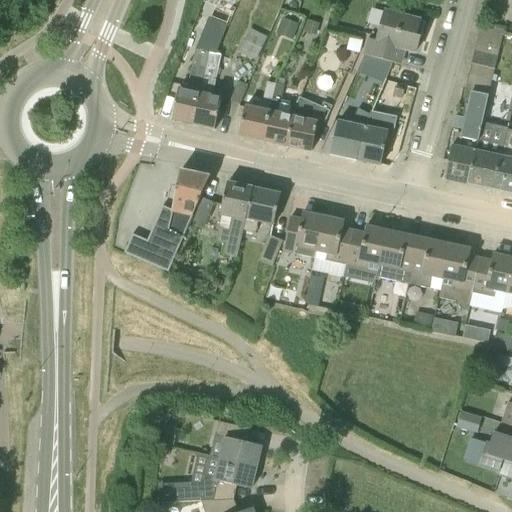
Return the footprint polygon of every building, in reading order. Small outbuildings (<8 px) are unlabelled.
[(415,53),(420,38),(415,36),(419,21),(385,12),(377,43),(369,40),(365,56),(400,65),(404,50),(415,53)] [(294,39),(299,24),(282,18),(277,33),(294,39)] [(319,33),(321,22),(306,18),(303,29),(319,33)] [(511,46),(511,39),(502,37),(504,30),(481,25),(478,38),(511,46)] [(216,52),(220,33),(204,30),(200,48),(216,52)] [(255,62),(267,37),(250,30),(238,53),(255,62)] [(511,57),(511,56),(511,46),(478,38),(474,51),(506,59),(507,55),(511,57)] [(194,126),(209,53),(196,50),(187,91),(178,89),(172,120),(194,126)] [(506,73),(506,71),(504,71),(506,64),(505,64),(506,59),(474,51),(471,64),(506,73)] [(214,130),(221,98),(212,96),(221,55),(209,53),(194,126),(214,130)] [(471,64),(468,77),(491,83),(493,76),(505,78),(506,73),(471,64)] [(488,97),(490,87),(491,83),(468,77),(464,90),(471,91),(471,93),(488,97)] [(240,105),(248,86),(238,82),(230,101),(240,105)] [(271,102),(275,85),(267,83),(263,100),(271,102)] [(262,140),(286,146),(295,106),(280,102),(283,87),(275,85),(271,102),(269,111),(262,140)] [(364,128),(374,104),(371,102),(376,91),(368,87),(352,124),(338,121),(331,155),(357,161),(364,128)] [(479,134),(487,101),(488,97),(471,93),(470,95),(473,96),(470,105),(468,105),(466,115),(469,116),(465,132),(479,134)] [(387,99),(378,96),(375,104),(374,104),(364,128),(357,161),(381,166),(388,133),(376,131),(388,100),(387,99)] [(298,98),(295,106),(286,146),(312,151),(317,121),(318,120),(324,123),(332,106),(323,102),(321,107),(298,98)] [(262,140),(269,111),(245,106),(239,135),(262,140)] [(501,156),(507,130),(495,128),(489,154),(476,151),(468,185),(494,190),(502,156),(501,156)] [(475,151),(479,134),(465,132),(461,148),(454,147),(453,146),(444,179),(468,185),(476,151),(475,151)] [(511,158),(502,156),(494,190),(511,194),(511,158)] [(180,172),(171,214),(161,209),(145,245),(131,239),(123,255),(166,275),(190,222),(201,196),(210,178),(180,172)] [(243,231),(252,189),(227,183),(220,217),(232,219),(230,228),(219,226),(216,242),(226,244),(224,254),(237,257),(243,231)] [(273,227),(280,195),(252,189),(243,231),(255,234),(257,223),(273,227)] [(190,222),(203,228),(214,202),(201,196),(190,222)] [(315,253),(324,217),(303,213),(301,220),(290,217),(283,253),(304,258),(306,251),(315,253)] [(347,267),(355,232),(343,229),(344,222),(324,217),(315,253),(326,255),(325,262),(347,267)] [(379,267),(388,231),(366,227),(365,234),(355,232),(347,267),(367,271),(369,264),(379,267)] [(408,284),(419,238),(388,231),(379,267),(377,277),(408,284)] [(272,267),(282,241),(269,236),(259,261),(272,267)] [(442,280),(450,245),(419,238),(408,284),(429,288),(431,278),(442,280)] [(469,313),(473,294),(481,259),(469,257),(471,250),(450,245),(442,280),(438,297),(458,301),(463,312),(469,313)] [(507,294),(511,272),(511,258),(493,254),(491,261),(481,259),(473,294),(494,299),(495,292),(507,294)] [(430,327),(433,316),(416,313),(414,323),(430,327)] [(455,336),(457,325),(445,322),(443,333),(455,336)] [(483,342),(486,329),(470,325),(467,338),(483,342)] [(511,351),(511,337),(498,333),(494,347),(511,351)] [(511,403),(508,403),(502,423),(511,426),(511,403)] [(460,410),(456,426),(476,432),(481,416),(460,410)] [(220,422),(212,457),(257,468),(262,446),(242,441),(245,428),(220,422)] [(173,445),(175,432),(165,431),(164,444),(173,445)] [(511,439),(493,433),(490,444),(486,443),(479,465),(498,471),(497,474),(511,479),(511,439)] [(191,484),(205,486),(211,459),(197,456),(191,484)] [(211,459),(205,486),(201,501),(228,500),(231,485),(252,489),(257,468),(212,457),(211,459)] [(191,484),(159,486),(159,504),(201,501),(205,486),(191,484)] [(242,511),(231,511),(228,500),(201,501),(204,511),(253,511),(253,508),(242,511)]
